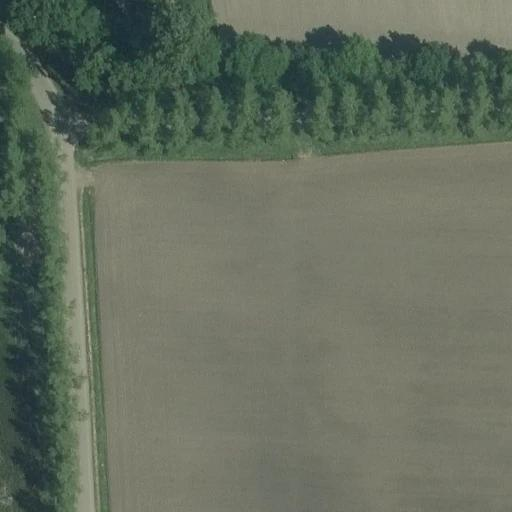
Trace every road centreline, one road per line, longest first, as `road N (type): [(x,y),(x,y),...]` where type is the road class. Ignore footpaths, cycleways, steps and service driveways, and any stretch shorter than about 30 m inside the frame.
road 1 (unclassified): [(61,129),(511,102)]
road 2 (unclassified): [(83,511),(61,129)]
